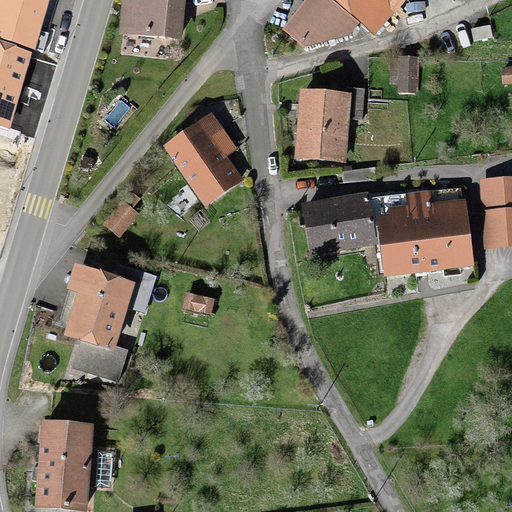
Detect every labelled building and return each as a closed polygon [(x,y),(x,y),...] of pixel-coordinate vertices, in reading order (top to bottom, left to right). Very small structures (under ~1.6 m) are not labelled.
[(128,0),(124,39),(179,44),(183,0),(128,0)] [(345,38),(353,28),(318,0),(317,0),(288,35),(310,53),(345,38)] [(333,0),(371,32),(398,0),(333,0)] [(487,29),(468,34),(471,45),(490,41),(487,29)] [(0,55),(0,134),(4,136),(27,64),(0,55)] [(415,62),(386,61),(385,87),(395,87),(395,97),(414,97),(415,62)] [(511,72),(497,74),(498,87),(511,86),(511,72)] [(341,166),(343,119),(358,119),(359,93),(339,92),(339,99),(300,97),(296,164),(341,166)] [(168,151),(208,211),(241,188),(227,167),(233,162),(223,148),(216,154),(210,145),(221,138),(211,122),(168,151)] [(369,172),(338,174),(339,185),(370,183),(369,172)] [(511,183),(482,185),(485,250),(511,248),(511,183)] [(361,202),(293,211),(299,259),(374,249),(375,259),(372,260),(375,279),(468,267),(458,195),(362,207),(361,202)] [(119,208),(104,228),(119,240),(136,218),(132,215),(139,206),(132,200),(123,212),(119,208)] [(92,272),(67,342),(126,363),(140,323),(130,319),(133,311),(145,316),(157,282),(118,268),(114,280),(92,272)] [(186,295),(182,309),(211,316),(215,302),(186,295)] [(46,429),(43,507),(92,509),(93,485),(99,486),(100,475),(113,476),(114,450),(93,449),(94,431),(46,429)]
